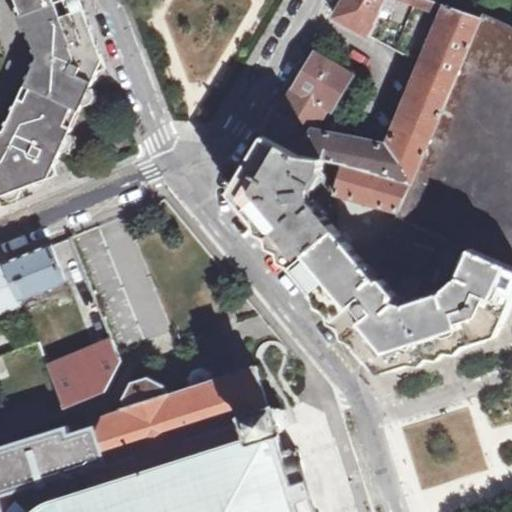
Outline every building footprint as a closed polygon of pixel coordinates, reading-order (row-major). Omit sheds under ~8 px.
[(18,0),(19,2),(22,0),(26,0),(31,12),(23,15),(29,29),(36,27),(41,41),(34,43),(40,58),(26,87),(31,89),(25,102),(20,100),(6,130),(0,132),(0,197),(35,184),(58,175),(56,166),(99,72),(108,68),(102,53),(95,37),(88,40),(78,12),(85,9),(83,3),(81,0),(18,0)] [(425,63),(416,84),(450,97),(482,17),(433,0),(346,0),(337,18),(425,63)] [(511,25),(484,13),(482,17),(450,97),(431,144),(414,181),(401,210),(398,215),(474,249),(498,257),(511,263),(511,25)] [(296,89),(329,108),(348,119),(353,111),(338,103),(355,75),(316,52),(304,72),(305,72),(303,77),(302,76),(295,88),(296,89)] [(315,133),(312,136),(302,154),(326,157),(344,163),(414,181),(431,144),(450,97),(416,84),(391,145),(315,133)] [(277,117),(307,135),(312,136),(315,133),(329,108),(296,89),(294,93),(292,92),(277,117)] [(267,135),(266,137),(296,155),(300,154),(302,154),(312,136),(307,135),(277,117),(276,119),(278,119),(272,129),(271,128),(269,131),(270,132),(268,135),(267,135)] [(293,267),(338,229),(315,202),(312,188),(324,171),(325,166),(326,157),(302,154),(300,154),(296,155),(266,137),(265,137),(237,185),(238,200),(264,232),(265,231),(269,236),(268,237),(293,267)] [(326,157),(325,166),(332,169),(326,188),(333,191),(344,163),(326,157)] [(333,191),(401,210),(414,181),(344,163),(333,191)] [(511,263),(498,257),(474,249),(463,276),(445,290),(406,302),(396,298),(399,296),(399,292),(384,276),(381,279),(338,229),(293,267),(352,340),(375,366),(392,371),(473,345),(490,339),(505,326),(511,310),(511,263)] [(401,264),(428,271),(429,265),(433,251),(387,236),(381,257),(401,264)] [(27,295),(68,278),(54,245),(5,265),(20,299),(24,309),(31,306),(27,295)] [(442,270),(429,265),(428,271),(401,264),(399,271),(438,283),(442,270)] [(8,305),(20,299),(5,265),(0,267),(0,305),(7,302),(8,305)] [(112,340),(47,366),(65,407),(106,391),(121,361),(112,340)] [(248,414),(270,408),(257,365),(253,366),(246,343),(232,347),(239,370),(235,371),(236,374),(212,380),(209,374),(202,368),(193,370),(188,378),(191,387),(169,395),(166,387),(151,379),(134,385),(126,402),(128,407),(114,411),(105,414),(98,428),(107,460),(59,477),(64,495),(254,438),(248,414)] [(321,511),(313,487),(305,462),(301,449),(287,453),(279,430),(285,428),(288,427),(290,424),(290,422),(286,409),(284,407),(279,408),(278,405),(270,408),(248,414),(254,438),(64,495),(55,497),(45,502),(37,508),(33,511),(321,511)] [(0,503),(2,511),(33,511),(37,508),(45,502),(55,497),(64,495),(59,477),(107,460),(98,428),(97,425),(71,433),(69,425),(0,446),(0,503)]
